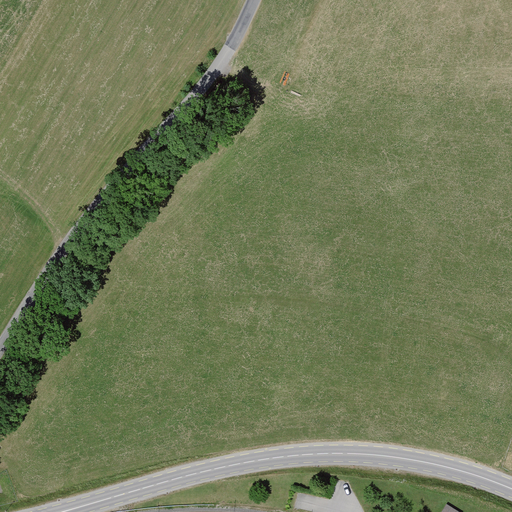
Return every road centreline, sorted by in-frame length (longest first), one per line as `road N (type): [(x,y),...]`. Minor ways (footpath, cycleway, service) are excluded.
road 1 (secondary): [(511,488),(401,457),(319,453),(194,473),(64,511)]
road 2 (tertiary): [(253,0),(226,51),(0,361)]
